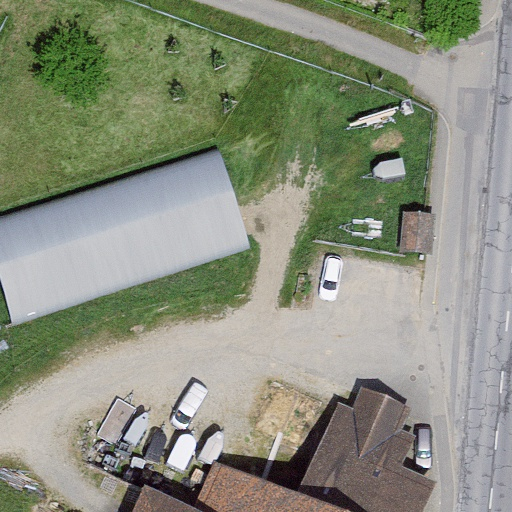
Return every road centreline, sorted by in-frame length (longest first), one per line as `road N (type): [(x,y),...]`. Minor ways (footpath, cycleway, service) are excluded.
road 1 (track): [(255,0),(345,30),(511,106)]
road 2 (secondary): [(511,258),(490,511)]
